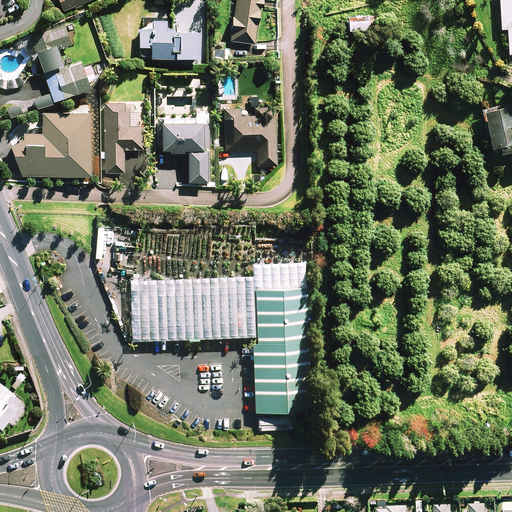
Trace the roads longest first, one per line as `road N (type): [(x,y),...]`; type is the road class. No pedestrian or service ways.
road 1 (residential): [(286,0),(293,172),(285,190),(261,199),(0,193)]
road 2 (trunk): [(511,460),(240,467)]
road 3 (trunk): [(116,436),(240,467)]
road 4 (tertiary): [(42,337),(113,435)]
